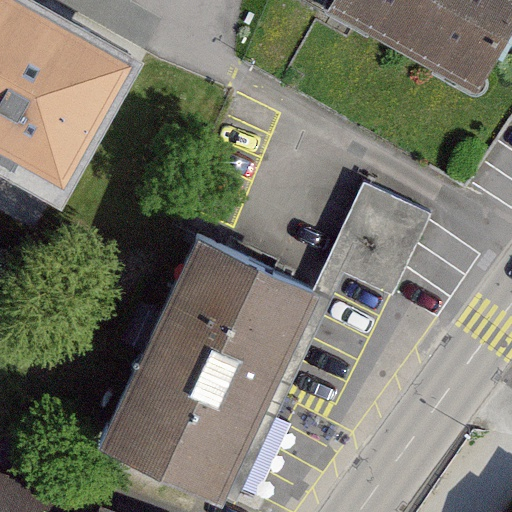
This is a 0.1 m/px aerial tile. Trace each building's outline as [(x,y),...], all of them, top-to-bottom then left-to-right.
[(50,0),(0,0),(0,160),(61,195),(142,51),(50,0)] [(511,18),(511,0),(328,0),(328,2),(476,84),(511,18)] [(429,213),(364,181),(326,259),(343,267),(391,291),(426,219),(429,213)] [(100,434),(220,490),(319,280),(198,224),(100,434)] [(108,511),(0,472),(0,511),(108,511)]
